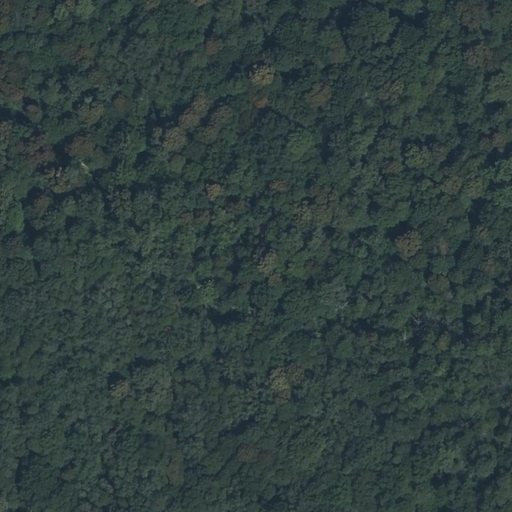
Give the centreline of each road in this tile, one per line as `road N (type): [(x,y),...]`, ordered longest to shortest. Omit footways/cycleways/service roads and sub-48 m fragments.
road 1 (track): [(389,511),(340,350),(318,332),(225,301),(191,277),(163,225),(128,205),(78,236),(0,255)]
road 2 (track): [(106,214),(0,112)]
